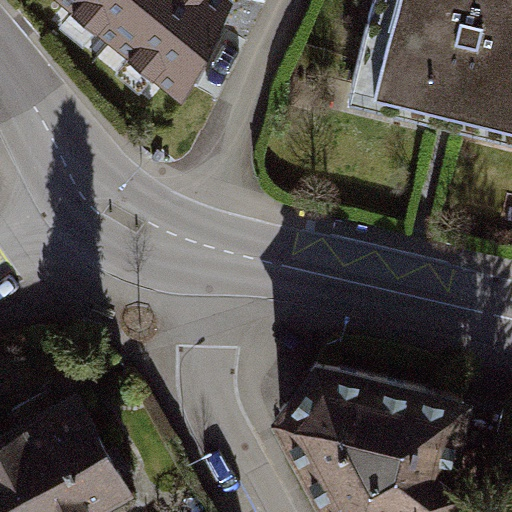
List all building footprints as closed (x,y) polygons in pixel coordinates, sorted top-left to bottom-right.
[(61,0),(76,15),(114,45),(143,63),(164,76),(200,0),(61,0)] [(511,0),(370,0),(351,80),(420,97),(416,113),(470,126),(473,111),(511,120),(511,0)] [(317,357),(280,413),(334,511),(404,511),(417,505),(430,510),(455,479),(444,467),(461,392),(317,357)] [(20,421),(0,431),(0,440),(39,511),(63,511),(90,497),(98,511),(132,492),(76,390),(37,411),(30,399),(13,408),(20,421)] [(505,402),(461,392),(444,467),(488,477),(505,402)] [(39,511),(0,440),(0,511),(39,511)]
